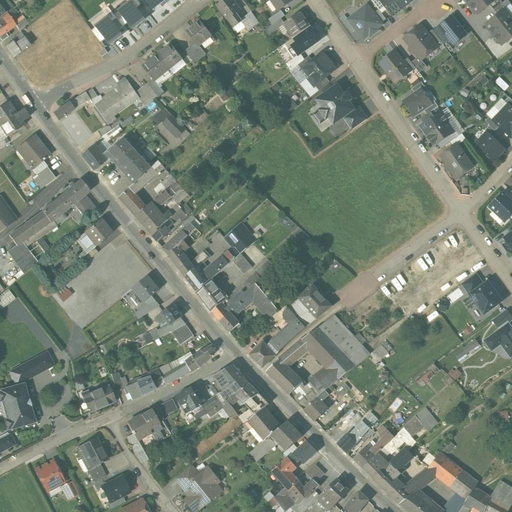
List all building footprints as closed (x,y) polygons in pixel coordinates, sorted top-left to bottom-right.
[(167,0),(144,0),(153,11),(160,5),(167,0)] [(231,0),(225,0),(217,6),(227,20),(233,28),(241,22),(242,22),(241,20),(236,14),(240,11),(231,0)] [(290,0),(270,0),(278,11),(292,2),(290,0)] [(378,0),(370,0),(378,10),(381,14),(386,10),(378,0)] [(403,8),(396,0),(378,0),(386,10),(392,17),(403,8)] [(396,0),(403,8),(413,0),(396,0)] [(474,0),(468,5),(474,13),(475,12),(477,15),(490,6),(496,0),(474,0)] [(496,0),(490,6),(493,10),(502,3),(499,0),(496,0)] [(132,2),(118,12),(127,23),(132,31),(146,21),(136,8),(132,2)] [(502,4),(494,11),(497,15),(505,9),(506,8),(502,4)] [(373,14),(367,5),(357,13),(360,16),(350,23),(355,30),(363,40),(382,25),(381,23),(373,14)] [(112,22),(116,18),(114,16),(108,7),(103,11),(108,17),(112,22)] [(11,8),(3,14),(4,14),(0,17),(9,30),(15,25),(14,24),(13,22),(18,18),(11,8)] [(497,15),(485,25),(487,28),(486,29),(492,36),(511,20),(511,18),(505,9),(497,15)] [(373,14),(381,23),(386,20),(381,14),(378,10),(373,14)] [(272,25),(281,19),(284,16),(281,11),(269,20),(272,25)] [(118,12),(114,16),(116,18),(122,26),(127,23),(118,12)] [(242,22),(241,22),(248,32),(259,23),(251,12),(241,20),(242,22)] [(284,24),(283,25),(284,25),(293,38),(309,27),(300,13),(284,24)] [(18,18),(13,22),(14,24),(15,25),(18,29),(27,22),(22,16),(18,18)] [(351,34),(355,30),(350,23),(344,16),(340,20),(351,34)] [(9,30),(0,17),(0,40),(1,42),(7,37),(9,35),(7,32),(9,30)] [(122,36),(112,22),(108,17),(95,27),(96,28),(104,39),(109,46),(122,36)] [(452,17),(439,27),(449,40),(453,46),(466,35),(452,17)] [(284,25),(283,25),(284,24),(281,19),(272,25),(264,30),(268,36),(284,25)] [(511,20),(492,36),(498,44),(499,43),(502,46),(511,38),(511,20)] [(200,22),(186,32),(195,43),(197,46),(198,45),(211,35),(200,22)] [(427,34),(421,26),(404,40),(410,47),(408,50),(411,54),(415,53),(418,57),(421,61),(421,60),(431,52),(429,50),(434,45),(436,48),(437,47),(427,34)] [(309,27),(293,38),(283,45),(293,59),(300,55),(319,41),(309,27)] [(443,45),(449,40),(439,27),(433,32),(442,44),(443,45)] [(100,43),(104,39),(96,28),(91,31),(100,43)] [(433,32),(432,30),(427,34),(437,47),(442,44),(433,32)] [(31,35),(26,39),(30,46),(36,42),(31,35)] [(19,41),(16,36),(11,40),(12,42),(5,47),(13,58),(30,46),(26,39),(24,38),(19,41)] [(206,55),(198,45),(197,46),(195,43),(190,47),(200,60),(206,55)] [(495,53),(488,44),(484,48),(490,56),(495,53)] [(182,59),(171,45),(158,55),(168,69),(182,59)] [(190,47),(185,52),(195,64),(200,60),(190,47)] [(105,49),(99,53),(102,57),(107,53),(105,49)] [(394,52),(380,64),(395,84),(399,80),(401,82),(404,82),(406,80),(407,76),(406,75),(410,72),(403,62),(394,52)] [(322,53),(316,59),(313,62),(312,61),(302,70),(302,71),(304,70),(307,73),(304,75),(308,79),(331,59),(328,55),(325,58),(322,53)] [(158,55),(143,67),(152,80),(155,83),(155,82),(170,71),(168,69),(158,55)] [(304,60),(300,55),(293,59),(286,64),(291,71),(298,65),(304,60)] [(298,65),(302,70),(312,61),(309,57),(304,60),(298,65)] [(418,57),(411,63),(415,68),(419,73),(426,67),(421,60),(421,61),(418,57)] [(331,59),(308,79),(311,83),(313,81),(316,84),(314,85),(315,86),(325,78),(325,77),(328,74),(329,75),(335,70),(332,66),(335,63),(331,59)] [(411,63),(407,59),(403,62),(410,72),(415,68),(411,63)] [(329,82),(325,78),(315,86),(318,91),(329,82)] [(155,83),(152,80),(147,84),(158,98),(164,93),(155,82),(155,83)] [(127,82),(94,105),(108,125),(116,120),(114,117),(139,99),(135,93),(127,82)] [(421,83),(411,89),(415,94),(421,90),(425,88),(421,83)] [(158,98),(147,84),(143,87),(156,99),(156,100),(158,98)] [(156,99),(143,87),(135,93),(139,99),(145,107),(156,99)] [(343,95),(337,87),(317,101),(323,109),(320,111),(326,119),(329,117),(333,124),(343,117),(353,110),(348,103),(351,101),(346,93),(343,95)] [(98,98),(92,89),(87,94),(91,100),(90,100),(92,102),(98,98)] [(415,94),(403,102),(413,117),(423,110),(431,104),(421,90),(415,94)] [(86,93),(81,95),(86,102),(86,103),(90,100),(91,100),(87,94),(86,93)] [(81,95),(64,107),(53,114),(58,121),(86,102),(81,95)] [(431,105),(423,110),(426,115),(430,113),(438,107),(434,102),(431,104),(431,105)] [(0,108),(0,124),(15,114),(7,103),(0,108)] [(511,109),(507,105),(500,113),(511,124),(511,109)] [(353,110),(343,117),(352,130),(367,120),(357,107),(353,110)] [(164,108),(149,120),(157,127),(162,123),(163,124),(171,116),(164,108)] [(0,124),(0,127),(6,137),(7,137),(17,130),(23,126),(21,122),(28,118),(22,110),(15,114),(0,124)] [(426,115),(420,120),(424,125),(434,118),(430,113),(426,115)] [(424,125),(420,127),(427,137),(447,123),(448,122),(441,113),(434,118),(424,125)] [(511,136),(511,124),(500,113),(492,121),(499,127),(510,138),(511,136)] [(186,130),(171,116),(163,124),(177,139),(186,130)] [(492,121),(489,118),(485,122),(489,126),(495,132),(499,127),(492,121)] [(119,122),(109,127),(112,131),(121,125),(119,122)] [(447,123),(427,137),(434,147),(437,145),(451,135),(454,133),(447,123)] [(495,132),(489,126),(484,131),(486,133),(487,132),(498,143),(502,138),(495,132)] [(105,128),(98,132),(102,138),(103,137),(112,131),(109,127),(105,128)] [(6,137),(0,140),(0,148),(0,149),(20,135),(17,130),(7,137),(6,137)] [(119,141),(112,131),(103,137),(110,148),(119,141)] [(498,143),(487,132),(486,133),(476,143),(483,150),(482,151),(485,154),(485,155),(492,162),(505,149),(498,143)] [(50,155),(34,135),(15,150),(16,151),(20,148),(28,158),(24,161),(31,170),(50,155)] [(451,135),(437,145),(441,149),(454,140),(451,135)] [(137,150),(126,138),(102,156),(106,161),(108,159),(111,158),(118,166),(137,150)] [(81,153),(84,156),(93,148),(91,146),(81,153)] [(472,168),(457,146),(441,157),(456,179),(472,168)] [(100,153),(99,155),(93,148),(84,156),(95,170),(106,161),(102,156),(100,153)] [(137,150),(118,166),(135,184),(153,167),(137,150)] [(135,184),(129,189),(135,195),(165,169),(159,162),(153,167),(135,184)] [(47,167),(32,178),(41,189),(55,178),(47,167)] [(171,176),(161,184),(165,191),(167,189),(170,187),(176,182),(171,176)] [(80,181),(54,203),(51,200),(45,205),(47,208),(42,212),(50,222),(53,220),(62,213),(74,204),(77,201),(85,195),(89,191),(80,181)] [(160,182),(155,190),(159,196),(165,191),(161,184),(160,182)] [(176,182),(170,187),(171,189),(169,191),(167,189),(165,191),(170,196),(180,187),(176,182)] [(135,195),(129,189),(119,199),(135,217),(145,208),(135,195)] [(159,196),(156,199),(160,204),(170,196),(165,191),(159,196)] [(511,202),(502,194),(489,207),(504,222),(511,214),(511,202)] [(85,195),(77,201),(88,215),(96,208),(85,195)] [(145,208),(135,217),(141,224),(156,210),(154,208),(157,206),(160,204),(156,199),(145,208)] [(0,232),(14,222),(0,202),(0,232)] [(177,204),(168,213),(172,218),(175,216),(182,210),(178,206),(177,204)] [(42,212),(9,236),(16,245),(17,246),(22,242),(50,222),(42,212)] [(62,213),(53,220),(57,225),(66,218),(62,213)] [(161,216),(145,229),(151,236),(166,222),(167,223),(171,220),(172,218),(168,213),(162,218),(161,216)] [(172,218),(171,220),(174,224),(179,220),(175,216),(172,218)] [(192,216),(188,220),(192,224),(194,222),(196,220),(192,216)] [(100,219),(84,232),(96,246),(112,234),(100,219)] [(166,222),(151,236),(158,243),(170,232),(168,230),(174,224),(171,220),(167,223),(166,222)] [(192,224),(188,220),(182,225),(186,229),(191,234),(196,229),(193,226),(192,224)] [(241,224),(225,239),(232,248),(228,251),(235,260),(240,255),(256,242),(241,224)] [(183,241),(189,248),(199,240),(201,235),(196,229),(191,234),(188,237),(183,241)] [(182,231),(163,249),(168,255),(183,241),(188,237),(183,232),(182,231)] [(92,248),(93,249),(96,246),(84,232),(75,240),(83,251),(78,256),(80,258),(92,248)] [(183,241),(168,255),(180,272),(190,264),(182,253),(189,248),(183,241)] [(17,246),(16,245),(7,252),(23,275),(37,263),(22,242),(17,246)] [(92,248),(80,258),(84,264),(97,253),(93,249),(92,248)] [(194,269),(185,278),(197,293),(210,282),(209,282),(211,280),(223,270),(229,265),(230,265),(235,260),(228,251),(203,273),(198,267),(208,257),(203,251),(190,264),(194,269)] [(229,265),(223,270),(235,283),(252,269),(240,255),(235,260),(230,265),(229,265)] [(190,264),(180,272),(185,278),(194,269),(190,264)] [(255,273),(244,283),(250,290),(256,285),(255,285),(261,280),(255,273)] [(462,285),(470,296),(484,286),(476,275),(462,285)] [(147,277),(132,289),(143,303),(158,291),(147,277)] [(211,280),(209,282),(210,282),(197,293),(212,313),(221,304),(226,300),(211,280)] [(238,288),(228,298),(230,301),(242,292),(245,295),(250,290),(244,283),(238,288)] [(470,296),(484,315),(502,302),(488,283),(484,286),(470,296)] [(277,311),(256,285),(250,290),(245,295),(251,301),(257,309),(267,320),(277,311)] [(330,307),(312,287),(299,299),(317,319),(330,307)] [(458,289),(437,302),(442,311),(463,298),(458,289)] [(68,290),(58,298),(62,303),(72,295),(68,290)] [(242,292),(230,301),(232,304),(226,309),(230,313),(233,317),(251,301),(245,295),(242,292)] [(221,304),(212,313),(220,322),(230,313),(226,309),(226,310),(232,304),(230,301),(228,298),(226,300),(221,304)] [(289,308),(270,325),(275,330),(277,329),(282,334),(277,339),(284,347),(299,334),(317,319),(299,299),(289,308)] [(156,308),(150,301),(134,314),(138,319),(156,308)] [(173,304),(161,314),(155,318),(159,324),(163,322),(164,324),(167,321),(168,323),(170,326),(180,318),(182,317),(173,304)] [(266,321),(270,325),(289,308),(285,304),(277,311),(267,320),(266,321)] [(234,319),(224,327),(236,341),(242,334),(239,331),(244,327),(251,334),(266,321),(267,320),(257,309),(240,325),(234,319)] [(511,318),(506,310),(492,321),(499,331),(508,324),(511,321),(511,318)] [(230,313),(220,322),(224,327),(234,319),(233,317),(230,313)] [(354,338),(334,316),(318,329),(355,368),(370,356),(370,355),(361,346),(354,338)] [(180,318),(170,326),(173,330),(185,324),(180,318)] [(168,323),(156,330),(161,337),(173,330),(170,326),(168,323)] [(499,331),(487,339),(487,340),(486,341),(486,344),(488,347),(491,347),(492,347),(492,348),(500,342),(504,348),(503,348),(510,358),(511,357),(511,331),(511,330),(511,329),(508,324),(499,331)] [(185,325),(171,333),(180,346),(193,336),(185,325)] [(355,368),(318,329),(302,340),(310,349),(328,369),(339,380),(355,368)] [(156,330),(149,335),(152,342),(161,337),(156,330)] [(149,335),(147,333),(142,337),(147,345),(152,342),(149,335)] [(366,342),(359,333),(354,338),(361,346),(366,342)] [(267,348),(263,343),(250,356),(263,369),(284,347),(277,339),(275,338),(270,343),(271,344),(267,348)] [(301,341),(278,360),(284,365),(288,362),(291,364),(310,349),(302,340),(301,341)] [(475,340),(454,356),(458,361),(479,345),(475,340)] [(212,345),(193,357),(199,367),(211,356),(215,348),(212,345)] [(381,346),(370,355),(370,356),(377,363),(388,354),(381,346)] [(46,353),(10,373),(16,385),(17,385),(18,387),(22,386),(21,382),(53,366),(46,353)] [(191,355),(178,363),(180,366),(186,363),(190,372),(197,369),(199,367),(193,357),(191,355)] [(284,365),(278,360),(278,361),(266,372),(288,395),(301,383),(291,372),(293,370),(288,365),(286,367),(284,365)] [(180,366),(168,374),(162,377),(166,384),(190,372),(186,363),(180,366)] [(243,378),(233,365),(222,372),(230,383),(231,386),(243,378)] [(419,381),(426,387),(439,371),(432,365),(419,381)] [(457,382),(462,373),(454,368),(450,374),(455,377),(453,380),(457,382)] [(166,369),(159,372),(162,377),(168,374),(166,369)] [(328,369),(310,383),(320,396),(324,391),(329,387),(339,380),(328,369)] [(159,372),(150,375),(151,377),(153,382),(162,377),(159,372)] [(222,372),(214,376),(216,380),(221,389),(228,385),(230,383),(222,372)] [(118,373),(111,375),(117,392),(123,389),(123,387),(122,387),(123,387),(118,373)] [(123,387),(123,389),(126,394),(128,393),(132,401),(157,389),(153,382),(151,377),(123,387)] [(231,386),(227,389),(233,396),(234,395),(249,384),(243,378),(231,386)] [(209,384),(216,398),(217,397),(223,392),(221,389),(216,380),(209,384)] [(89,413),(82,394),(83,393),(81,391),(84,390),(80,381),(74,383),(76,393),(81,416),(89,413)] [(306,385),(305,386),(301,383),(288,395),(304,410),(320,396),(310,383),(306,385)] [(261,397),(249,384),(234,395),(240,400),(246,407),(261,397)] [(345,384),(334,393),(337,396),(341,397),(350,390),(345,384)] [(18,387),(1,392),(3,392),(5,399),(3,399),(9,421),(11,420),(13,428),(11,428),(12,429),(33,422),(31,413),(26,395),(25,395),(23,386),(22,386),(18,387)] [(108,386),(89,394),(88,391),(83,393),(82,394),(89,413),(114,402),(112,396),(114,395),(112,389),(109,390),(108,386)] [(333,392),(329,387),(324,391),(320,396),(304,410),(315,422),(331,406),(325,400),(333,392)] [(191,388),(175,397),(181,406),(188,402),(193,412),(201,406),(191,388)] [(216,398),(201,406),(203,409),(206,414),(214,408),(220,404),(225,401),(233,396),(227,389),(223,392),(217,397),(216,398)] [(233,396),(225,401),(231,407),(240,400),(234,395),(233,396)] [(261,397),(246,407),(250,411),(255,416),(262,410),(269,405),(261,397)] [(172,400),(158,407),(163,416),(177,409),(172,400)] [(231,407),(225,401),(220,404),(230,417),(236,413),(231,407)] [(188,402),(181,406),(186,415),(193,412),(188,402)] [(230,417),(220,404),(214,408),(218,413),(225,421),(230,417)] [(348,412),(353,417),(360,409),(356,405),(350,409),(348,412)] [(200,427),(218,413),(214,408),(206,414),(196,420),(200,427)] [(438,424),(425,408),(419,413),(432,429),(438,424)] [(196,420),(206,414),(203,409),(193,416),(196,420)] [(151,410),(141,416),(149,430),(154,427),(159,424),(151,410)] [(279,429),(262,410),(255,416),(245,423),(252,430),(254,429),(265,441),(268,438),(271,435),(279,429)] [(246,413),(239,418),(241,421),(244,424),(245,423),(255,416),(250,411),(246,414),(246,413)] [(432,429),(419,413),(415,417),(423,425),(428,432),(432,429)] [(362,422),(370,430),(375,424),(378,421),(371,414),(362,422)] [(141,416),(127,424),(132,432),(131,433),(132,435),(133,436),(134,436),(137,441),(151,433),(149,430),(141,416)] [(423,425),(415,417),(394,438),(386,446),(385,447),(392,454),(395,452),(398,455),(405,449),(407,452),(415,442),(411,437),(423,425)] [(302,437),(287,422),(279,429),(271,435),(286,451),(293,445),(302,437)] [(362,422),(349,437),(357,445),(370,430),(362,422)] [(154,427),(158,433),(163,430),(159,424),(154,427)] [(394,438),(383,426),(375,434),(386,446),(394,438)] [(154,427),(149,430),(151,433),(155,442),(161,438),(158,433),(154,427)] [(148,461),(137,441),(134,436),(133,436),(132,435),(127,438),(128,443),(134,454),(141,464),(148,461)] [(346,435),(337,445),(347,454),(357,445),(349,437),(346,435)] [(9,436),(0,440),(0,451),(13,445),(9,436)] [(96,438),(76,449),(80,458),(84,456),(91,469),(99,465),(102,463),(108,460),(101,447),(96,438)] [(265,441),(249,454),(256,462),(269,451),(267,449),(273,443),(268,438),(265,441)] [(315,452),(306,442),(301,448),(288,459),(292,464),(299,459),(301,461),(305,457),(308,460),(315,452)] [(450,443),(440,455),(445,459),(447,458),(456,447),(450,443)] [(286,451),(283,454),(287,458),(297,449),(293,445),(286,451)] [(375,456),(367,448),(353,460),(362,469),(375,456)] [(398,455),(390,464),(401,474),(402,474),(406,469),(403,465),(412,455),(407,452),(405,449),(398,455)] [(389,465),(378,454),(375,456),(362,469),(373,479),(379,472),(392,484),(401,474),(390,464),(389,465)] [(429,454),(421,464),(427,469),(428,469),(436,459),(429,454)] [(436,459),(447,468),(451,462),(447,458),(445,459),(440,455),(436,459)] [(288,459),(287,459),(282,463),(290,472),(295,468),(292,464),(288,459)] [(447,468),(436,459),(428,469),(437,476),(439,478),(447,468)] [(53,462),(36,471),(46,491),(63,482),(53,462)] [(463,471),(451,462),(447,468),(458,477),(463,471)] [(290,472),(282,463),(273,471),(286,488),(289,491),(291,490),(298,483),(296,480),(290,472)] [(91,469),(88,471),(94,483),(105,477),(99,465),(91,469)] [(315,466),(306,475),(313,481),(314,480),(316,483),(324,475),(315,466)] [(191,467),(177,478),(185,488),(199,476),(191,467)] [(458,477),(447,468),(439,478),(450,487),(458,477)] [(199,476),(185,488),(192,497),(186,502),(193,511),(200,507),(201,509),(217,496),(211,489),(219,482),(208,469),(199,476)] [(404,488),(400,491),(407,499),(407,500),(415,494),(437,476),(428,469),(427,469),(404,488)] [(458,493),(467,500),(474,489),(478,483),(463,471),(458,477),(450,487),(458,493)] [(392,484),(379,472),(373,479),(399,505),(407,499),(400,491),(404,488),(399,482),(405,477),(402,474),(401,474),(392,484)] [(121,477),(102,487),(109,503),(110,503),(122,497),(129,493),(121,477)] [(320,496),(317,499),(330,511),(349,492),(336,479),(320,496)] [(304,490),(298,483),(291,490),(302,503),(314,491),(319,487),(313,481),(304,490)] [(79,494),(72,482),(61,487),(68,500),(79,494)] [(511,501),(511,489),(501,483),(492,500),(508,509),(511,501)] [(286,488),(274,499),(278,504),(287,497),(286,494),(289,491),(286,488)] [(492,500),(474,489),(467,500),(464,505),(475,511),(506,511),(508,509),(492,500)] [(302,503),(301,504),(293,511),(294,511),(304,511),(317,499),(320,496),(314,491),(302,503)] [(359,493),(344,511),(345,511),(357,511),(367,501),(359,493)] [(452,500),(462,508),(464,505),(467,500),(458,493),(452,500)] [(421,500),(415,494),(407,500),(407,499),(399,505),(408,511),(431,511),(433,509),(430,507),(421,500)] [(122,497),(110,503),(109,503),(106,504),(109,510),(125,502),(122,497)] [(286,511),(295,505),(287,497),(278,504),(284,511),(286,511)] [(448,505),(442,511),(458,511),(462,508),(452,500),(448,505)] [(136,506),(127,510),(124,510),(121,511),(120,511),(146,511),(145,511),(143,508),(144,505),(143,502),(140,501),(137,503),(136,506)]
